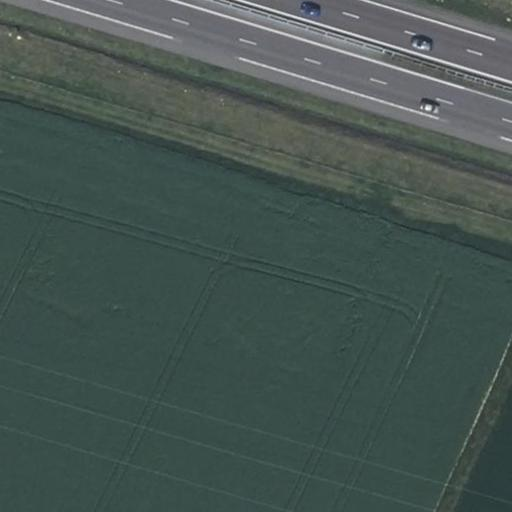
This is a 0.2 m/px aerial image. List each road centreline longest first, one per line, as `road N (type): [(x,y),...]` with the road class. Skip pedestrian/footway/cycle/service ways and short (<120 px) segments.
road 1 (motorway): [(99,0),(511,124)]
road 2 (motorway): [(511,66),(292,0)]
road 3 (track): [(445,511),(511,378)]
